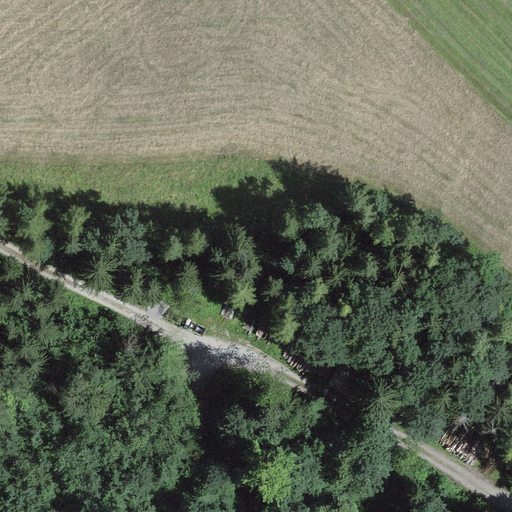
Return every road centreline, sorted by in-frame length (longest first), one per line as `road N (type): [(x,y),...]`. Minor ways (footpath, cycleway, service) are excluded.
road 1 (track): [(511,497),(260,361),(175,336),(247,511)]
road 2 (track): [(175,336),(0,241)]
